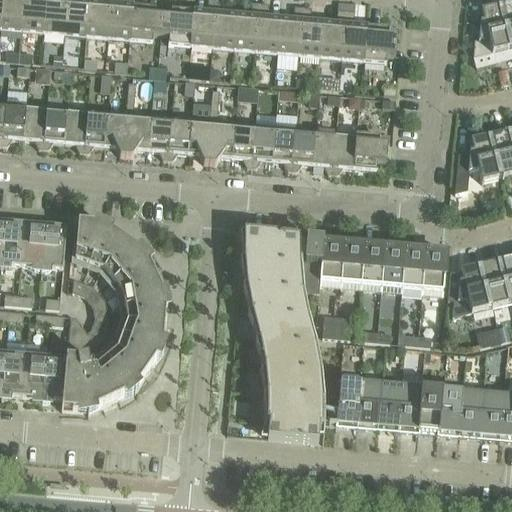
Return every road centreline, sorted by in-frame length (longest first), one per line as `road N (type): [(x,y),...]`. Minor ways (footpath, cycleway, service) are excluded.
road 1 (residential): [(193,450),(511,478)]
road 2 (residential): [(193,450),(214,198)]
road 3 (residential): [(214,198),(0,179)]
road 4 (residential): [(425,220),(214,198)]
road 5 (residential): [(193,450),(0,431)]
